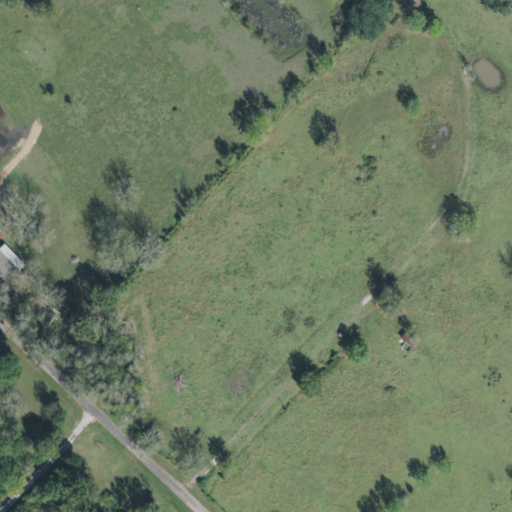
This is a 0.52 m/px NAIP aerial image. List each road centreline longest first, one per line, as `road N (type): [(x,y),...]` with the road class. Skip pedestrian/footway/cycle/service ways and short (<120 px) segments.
road 1 (residential): [(189,497),(465,202),(477,154),(471,79)]
road 2 (residential): [(204,511),(0,316)]
road 3 (residential): [(101,413),(5,511)]
